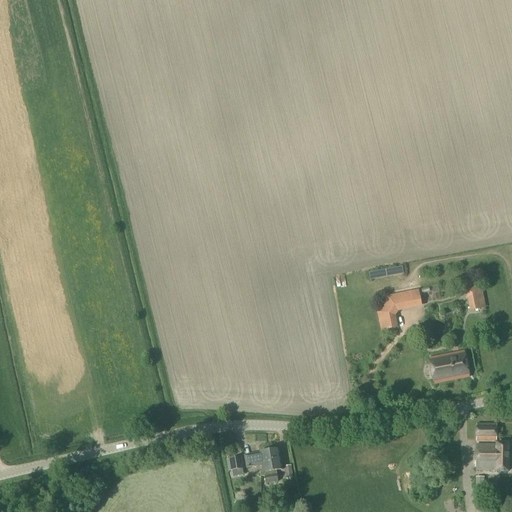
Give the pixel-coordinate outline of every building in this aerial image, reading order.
[(365,284),(373,283),(372,273),(363,274),(365,284)] [(458,283),(460,297),(467,296),(469,297),(472,311),(485,308),(481,289),(469,281),(458,283)] [(379,313),(382,331),(397,328),(395,316),(398,310),(422,306),(419,291),(389,297),(379,313)] [(428,360),(433,386),(469,378),(464,353),(428,360)] [(476,442),(497,442),(497,425),(476,425),(476,442)] [(475,471),(495,472),(495,473),(508,473),(508,444),(496,444),(496,446),(476,446),(475,471)] [(263,477),(264,477),(265,477),(266,484),(278,482),(276,471),(283,470),(279,450),(268,452),(272,472),(269,473),(269,476),(263,477)] [(272,472),(268,452),(259,453),(259,454),(245,456),(247,468),(261,466),(263,472),(260,473),(260,477),(263,477),(269,476),(269,473),(272,472)] [(240,458),(231,459),(227,460),(229,472),(232,472),(234,471),(242,470),(240,458)] [(476,478),(475,490),(484,490),(484,478),(476,478)]
